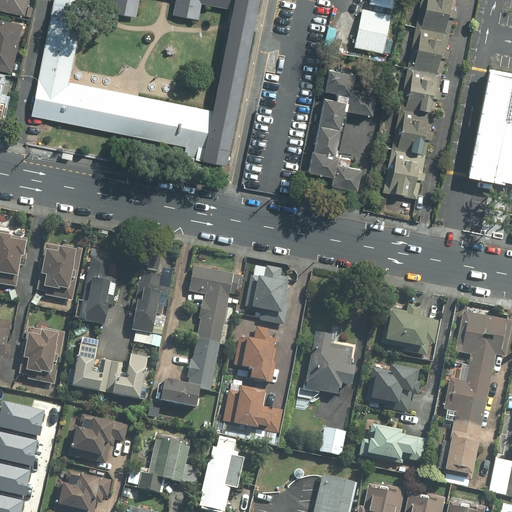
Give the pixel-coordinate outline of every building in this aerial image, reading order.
[(0,0),(0,9),(28,16),(31,0),(0,0)] [(85,1),(80,0),(55,0),(33,116),(228,155),(258,0),(113,0),(111,11),(138,16),(140,0),(177,0),(175,14),(199,19),(202,2),(230,8),(210,110),(69,83),(85,1)] [(324,33),(328,33),(334,5),(312,0),(299,0),(297,0),(285,0),(277,34),(322,44),(324,33)] [(397,0),(368,0),(367,8),(394,14),(397,0)] [(420,0),(382,193),(417,200),(421,182),(424,182),(425,174),(422,173),(429,140),(433,141),(434,134),(429,133),(436,99),(439,99),(440,93),(437,92),(444,57),(447,58),(448,52),(445,52),(452,18),(456,19),(458,10),(454,10),(455,0),(420,0)] [(398,19),(362,11),(354,47),(390,55),(398,19)] [(0,70),(12,74),(24,25),(0,19),(0,70)] [(337,71),(330,70),(326,90),(339,92),(337,102),(326,99),(315,152),(312,152),(308,173),(332,178),(331,186),(358,191),(363,168),(351,166),(352,157),(338,155),(346,112),(370,116),(375,94),(352,89),(356,67),(339,64),(337,71)] [(511,74),(489,70),(467,178),(511,187),(511,74)] [(0,231),(0,283),(16,287),(26,237),(0,231)] [(46,243),(37,294),(72,300),(81,248),(46,243)] [(231,295),(239,297),(243,277),(194,267),(189,292),(205,295),(203,301),(202,301),(198,319),(201,320),(193,359),(191,359),(188,378),(189,379),(188,384),(171,381),(163,379),(159,400),(196,408),(199,389),(211,392),(231,295)] [(252,273),(246,307),(283,313),(289,279),(252,273)] [(108,304),(114,306),(119,283),(92,277),(84,319),(104,323),(108,304)] [(135,311),(131,330),(136,332),(134,342),(158,347),(169,294),(142,288),(141,297),(137,296),(137,299),(132,298),(130,310),(135,311)] [(406,311),(386,308),(380,343),(399,346),(398,351),(427,356),(430,344),(436,345),(440,321),(420,318),(421,307),(408,304),(406,311)] [(493,355),(505,357),(511,321),(464,312),(456,352),(470,355),(465,380),(449,377),(443,409),(455,411),(444,469),(446,469),(444,483),(469,487),(493,355)] [(0,319),(0,369),(4,370),(14,322),(0,319)] [(27,325),(19,379),(55,385),(64,331),(27,325)] [(268,338),(269,327),(256,326),(254,340),(238,338),(234,366),(251,368),(250,379),(272,381),(277,339),(268,338)] [(331,337),(315,334),(305,392),(318,395),(319,393),(336,397),(337,393),(340,393),(341,387),(350,389),(353,369),(349,368),(352,351),(330,345),(331,337)] [(96,358),(98,348),(79,345),(71,385),(140,397),(147,357),(129,354),(127,363),(96,358)] [(412,394),(416,395),(421,369),(394,364),(392,376),(376,373),(371,398),(384,401),(383,409),(408,414),(412,394)] [(267,427),(266,431),(279,433),(282,414),(274,412),(274,410),(269,409),(270,407),(263,406),(265,393),(240,389),(239,392),(228,390),(222,423),(257,429),(258,425),(267,427)] [(0,426),(40,436),(42,427),(41,426),(45,410),(3,401),(1,413),(0,412),(0,426)] [(80,425),(74,424),(68,455),(107,463),(111,446),(115,447),(116,442),(125,444),(130,423),(82,413),(80,425)] [(403,435),(404,430),(365,423),(359,456),(401,463),(403,455),(412,457),(411,460),(424,462),(428,439),(403,435)] [(324,427),(319,451),(341,456),(346,431),(324,427)] [(0,457),(33,466),(36,457),(34,456),(38,440),(0,431),(0,457)] [(217,448),(210,447),(198,509),(213,511),(223,511),(228,488),(236,489),(237,483),(247,485),(249,473),(242,472),(244,459),(238,458),(239,453),(235,452),(237,440),(219,437),(217,448)] [(160,441),(152,474),(158,475),(193,483),(201,450),(160,441)] [(0,489),(26,496),(28,487),(27,486),(31,470),(0,463),(0,489)] [(66,482),(60,480),(53,510),(63,511),(94,511),(97,502),(103,503),(104,498),(109,499),(113,480),(69,470),(66,482)] [(152,474),(143,472),(139,493),(154,497),(158,475),(152,474)] [(351,511),(358,484),(321,475),(312,511),(351,511)] [(484,511),(485,507),(369,484),(364,511),(484,511)] [(0,511),(20,511),(24,500),(0,495),(0,511)]
